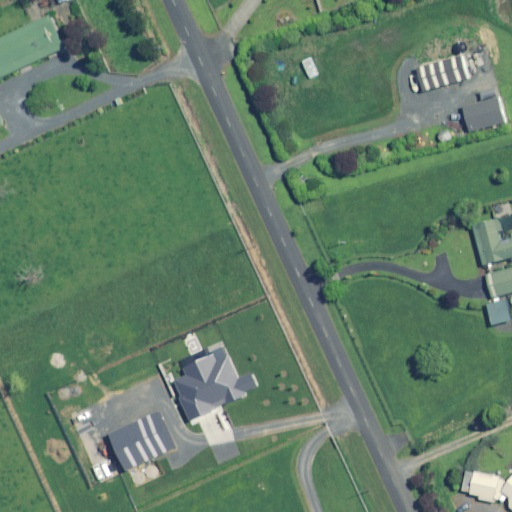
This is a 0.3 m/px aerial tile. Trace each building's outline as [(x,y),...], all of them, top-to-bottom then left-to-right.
[(52,17),(0,41),(0,80),(67,49),(52,17)] [(463,55),(418,67),(424,90),(469,78),(463,55)] [(499,98),(464,107),(471,132),(506,122),(499,98)] [(455,135),(445,129),(439,139),(449,145),(455,135)] [(474,225),(485,265),(511,257),(511,233),(505,236),(500,218),(474,225)] [(511,268),(487,275),(493,298),(511,292),(511,268)] [(511,317),(507,299),(488,304),(494,326),(511,321),(511,317)] [(188,375),(176,380),(184,397),(181,398),(191,421),(247,395),(246,392),(258,386),(252,373),(240,379),(229,356),(227,357),(223,350),(184,368),(188,375)] [(158,412),(110,434),(127,471),(176,449),(158,412)] [(500,480),(500,477),(475,472),(471,494),(500,499),(504,491),(511,497),(511,508),(511,481),(510,484),(504,480),(500,480)]
